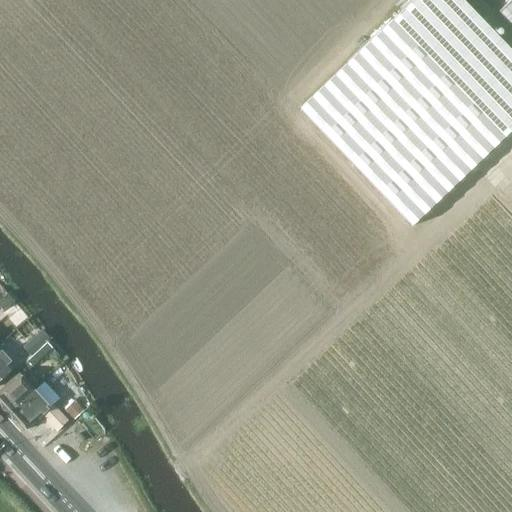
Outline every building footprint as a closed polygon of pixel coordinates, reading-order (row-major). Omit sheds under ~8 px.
[(511,52),(462,0),(415,0),(300,110),(412,227),(511,131),(511,52)] [(0,300),(0,308),(2,312),(14,302),(8,294),(0,300)] [(19,351),(26,359),(41,346),(35,337),(19,351)] [(41,346),(26,359),(28,360),(29,359),(38,368),(49,357),(41,346)] [(0,348),(0,379),(16,366),(0,348)] [(0,388),(0,401),(12,414),(35,392),(34,392),(17,373),(0,388)] [(35,392),(12,414),(26,430),(60,399),(45,382),(34,392),(35,392)] [(84,411),(74,400),(65,409),(75,419),(84,411)] [(68,421),(53,405),(42,416),(56,432),(68,421)]
